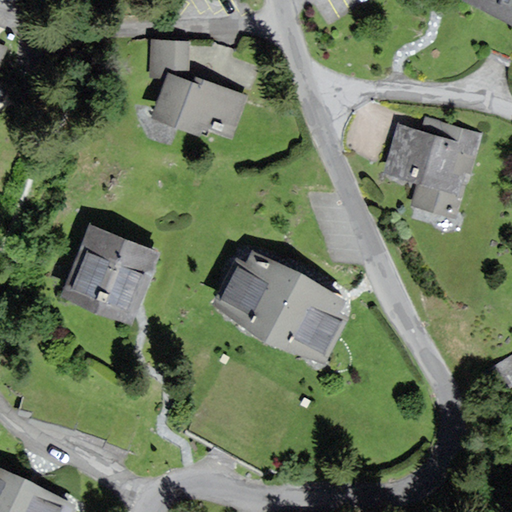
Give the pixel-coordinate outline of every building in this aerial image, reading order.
[(511,0),(475,0),(511,17),(511,0)] [(192,45),(150,45),(150,82),(171,82),(158,113),(233,143),(253,93),(192,70),(192,45)] [(421,136),(400,130),(386,174),(421,184),(414,206),(454,218),(478,139),(425,123),(421,136)] [(160,256),(92,229),(64,298),(133,325),(160,256)] [(250,242),(217,302),(329,363),(362,303),(250,242)] [(0,463),(0,511),(72,511),(77,503),(0,463)]
